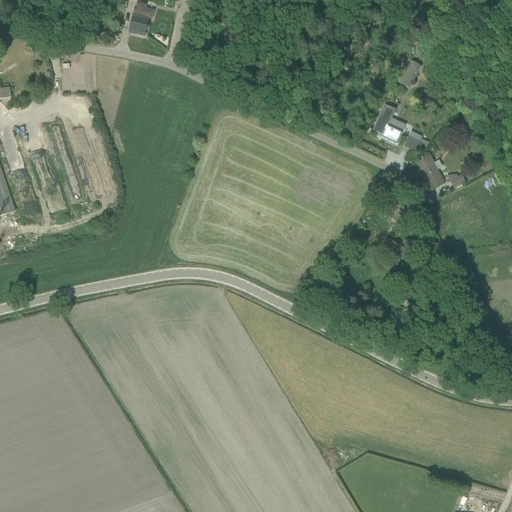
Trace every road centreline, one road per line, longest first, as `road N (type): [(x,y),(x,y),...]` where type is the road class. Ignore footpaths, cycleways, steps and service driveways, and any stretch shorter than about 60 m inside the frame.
road 1 (unclassified): [(0,15),(56,45),(172,65),(387,168),(406,188),(511,391)]
road 2 (unclassified): [(511,399),(415,372),(208,274),(155,276),(0,310)]
